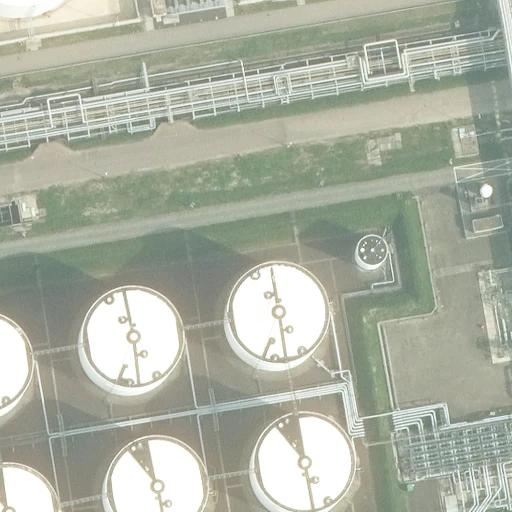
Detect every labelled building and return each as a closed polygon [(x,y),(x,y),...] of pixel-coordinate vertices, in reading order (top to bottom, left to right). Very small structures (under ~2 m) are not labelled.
[(0,0),(0,20),(9,22),(20,22),(32,21),(43,17),(53,12),(62,5),(67,0),(0,0)] [(148,0),(152,20),(165,18),(161,0),(148,0)] [(40,221),(36,196),(17,199),(18,208),(21,224),(40,221)] [(473,235),(501,230),(499,218),(471,223),(473,235)] [(367,236),(353,259),(374,271),(388,249),(367,236)] [(230,370),(267,382),(297,372),(317,347),(319,317),(308,292),(282,274),(250,274),(225,289),(211,315),(212,344),(230,370)] [(87,399),(123,411),(153,401),(173,376),(176,347),(164,321),(138,304),(107,303),(81,318),(67,344),(69,373),(87,399)] [(0,415),(14,410),(34,385),(37,355),(25,330),(0,312),(0,415)] [(253,511),(331,511),(344,495),(347,466),(335,440),(309,423),(278,422),(253,437),(238,463),(240,492),(253,511)] [(196,511),(199,490),(187,464),(161,447),(129,446),(104,461),(90,488),(91,511),(196,511)] [(0,511),(47,511),(38,492),(13,474),(0,474),(0,511)]
